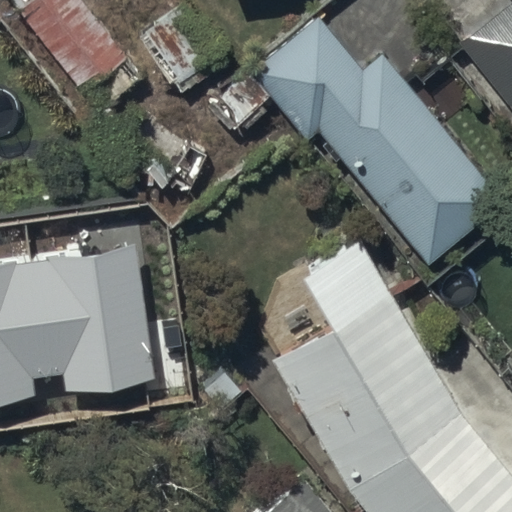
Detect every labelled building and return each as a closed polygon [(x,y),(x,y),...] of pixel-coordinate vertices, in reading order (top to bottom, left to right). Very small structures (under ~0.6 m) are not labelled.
[(511,0),(504,0),(454,41),(511,111),(511,110),(511,0)] [(499,198),(378,53),(362,68),(316,13),(249,69),(302,134),(312,125),(424,260),(499,198)] [(0,39),(0,125),(39,102),(0,39)] [(511,511),(511,476),(461,415),(356,237),(295,271),(325,324),(269,356),(344,485),(365,511),(511,511)] [(135,243),(0,261),(0,399),(153,378),(135,243)] [(331,511),(300,473),(250,511),(331,511)]
